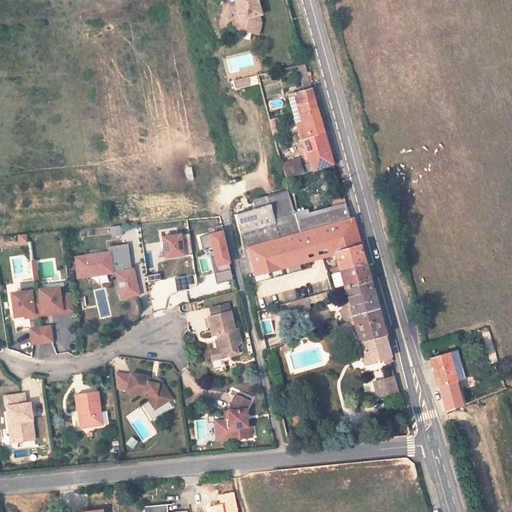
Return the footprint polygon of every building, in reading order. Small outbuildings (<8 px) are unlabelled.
[(256,0),(234,0),(238,12),(240,21),(242,21),(240,30),(258,35),(261,23),(258,15),(261,14),(256,0)] [(240,21),(238,12),(235,13),(231,28),(240,30),(242,21),(240,21)] [(257,76),(233,79),(234,88),(258,85),(257,76)] [(297,168),(299,173),(333,165),(312,92),(288,98),(307,165),(297,168)] [(276,118),(267,120),(270,135),(280,133),(276,118)] [(279,164),(282,171),(286,181),(287,186),(292,175),(299,173),(297,168),(293,159),(279,164)] [(267,195),(272,193),(268,180),(262,182),(267,195)] [(283,193),(259,200),(262,207),(266,206),(272,225),(278,240),(350,222),(345,203),(331,207),(303,214),(302,210),(288,213),(283,193)] [(331,207),(345,203),(342,195),(329,198),(331,207)] [(253,209),(231,215),(236,235),(272,225),(266,206),(262,207),(259,200),(251,202),(253,209)] [(350,222),(278,240),(247,248),(250,260),(254,273),(333,252),(333,253),(359,246),(352,221),(350,222)] [(272,225),(236,235),(240,250),(247,248),(278,240),(272,225)] [(182,232),(161,236),(165,260),(185,255),(182,232)] [(209,236),(216,268),(232,264),(224,232),(209,236)] [(130,266),(129,258),(130,258),(127,242),(111,246),(113,253),(88,258),(88,257),(78,258),(82,278),(92,276),(92,274),(119,268),(120,270),(118,270),(123,294),(132,292),(133,294),(140,292),(135,266),(130,266)] [(344,290),(369,283),(359,246),(333,253),(344,290)] [(148,281),(160,280),(159,273),(147,275),(148,281)] [(174,277),(176,291),(197,288),(195,274),(174,277)] [(33,281),(20,281),(20,290),(33,289),(33,281)] [(349,308),(374,301),(369,283),(344,290),(349,308)] [(64,308),(60,285),(40,288),(41,290),(33,292),(33,289),(13,292),(16,315),(36,312),(36,314),(45,313),(44,311),(53,309),(64,308)] [(173,292),(174,302),(187,301),(187,292),(173,292)] [(312,303),(328,299),(326,292),(310,297),(312,303)] [(307,297),(291,302),(295,314),(311,309),(307,297)] [(349,308),(354,323),(354,325),(379,318),(374,301),(349,308)] [(210,308),(212,316),(229,312),(227,304),(210,308)] [(338,311),(342,326),(354,323),(349,308),(338,311)] [(219,335),(220,340),(214,342),(216,351),(208,353),(210,362),(236,356),(234,349),(235,349),(238,348),(239,347),(240,344),(236,331),(233,331),(229,312),(212,316),(207,318),(211,336),(219,335)] [(385,366),(391,364),(393,363),(379,318),(354,325),(366,366),(383,362),(385,366)] [(54,339),(52,324),(33,327),(35,342),(54,339)] [(454,382),(447,354),(433,358),(440,387),(454,382)] [(129,390),(147,394),(150,399),(155,397),(160,406),(173,399),(163,381),(159,382),(151,381),(152,375),(133,372),(129,390)] [(376,396),(398,390),(394,375),(372,381),(376,396)] [(101,408),(99,387),(75,390),(77,407),(82,407),(84,423),(109,419),(108,407),(101,408)] [(15,418),(17,429),(36,426),(30,391),(6,394),(7,404),(10,404),(12,418),(15,418)] [(228,427),(225,428),(225,437),(237,436),(237,438),(247,438),(245,411),(251,400),(237,393),(228,411),(228,427)] [(462,406),(458,393),(443,397),(447,411),(462,406)] [(156,408),(160,406),(155,397),(150,399),(156,408)] [(131,436),(125,445),(133,450),(138,441),(131,436)]
